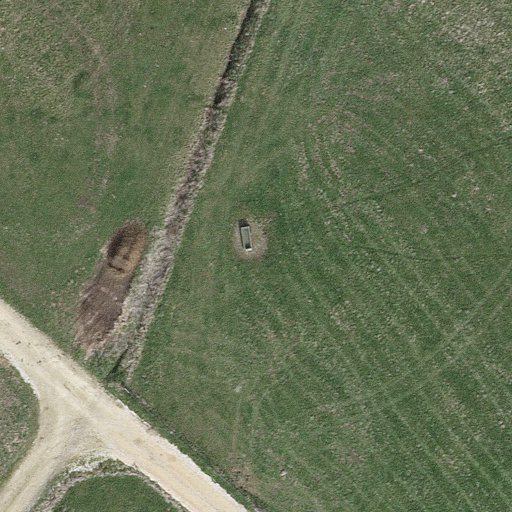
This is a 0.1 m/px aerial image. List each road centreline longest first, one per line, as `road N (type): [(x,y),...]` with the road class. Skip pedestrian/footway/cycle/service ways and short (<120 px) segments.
road 1 (track): [(0,323),(217,511)]
road 2 (track): [(1,511),(84,400)]
